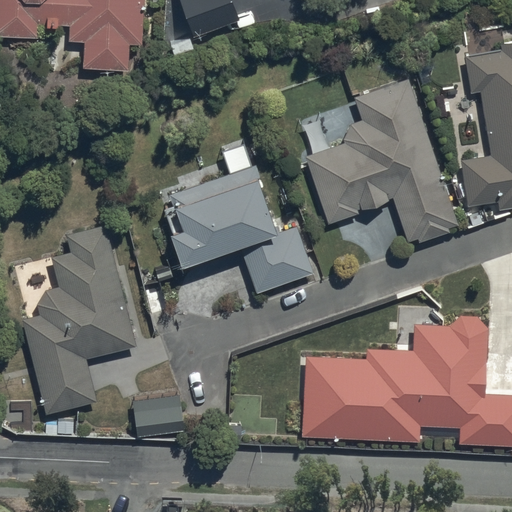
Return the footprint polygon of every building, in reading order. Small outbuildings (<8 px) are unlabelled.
[(0,0),(0,37),(36,39),(37,25),(68,27),(67,42),(83,42),(82,69),(128,72),(129,45),(142,46),(144,0),(0,0)] [(182,0),(195,31),(238,15),(232,0),(182,0)] [(489,157),(459,161),(466,207),(498,203),(499,210),(511,208),(511,44),(499,46),(500,49),(465,53),(470,94),(481,93),(489,157)] [(358,212),(361,210),(362,213),(389,204),(388,201),(392,200),(407,244),(417,241),(418,245),(449,234),(447,230),(458,226),(407,81),(353,101),(360,124),(351,128),(344,144),(304,159),(328,224),(359,213),(358,212)] [(173,235),(168,237),(181,274),(241,253),(256,296),(314,275),(297,226),(276,234),(253,169),(168,199),(172,209),(165,212),(173,235)] [(136,349),(105,225),(63,237),(68,255),(50,261),(58,288),(46,291),(36,308),(38,316),(21,321),(46,416),(96,403),(85,362),(136,349)] [(366,359),(305,358),(302,439),(419,444),(420,427),(460,429),(460,445),(511,447),(511,396),(485,396),(488,330),(477,318),(461,318),(450,328),(414,327),(414,352),(366,352),(366,359)] [(179,396),(131,402),(136,438),(184,432),(179,396)]
